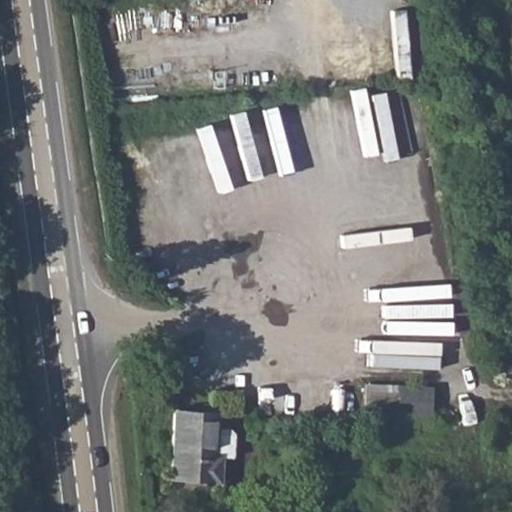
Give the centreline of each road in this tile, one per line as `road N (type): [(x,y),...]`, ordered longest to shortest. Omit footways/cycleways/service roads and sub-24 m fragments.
road 1 (secondary): [(108,511),(42,0)]
road 2 (secondary): [(0,7),(66,511)]
